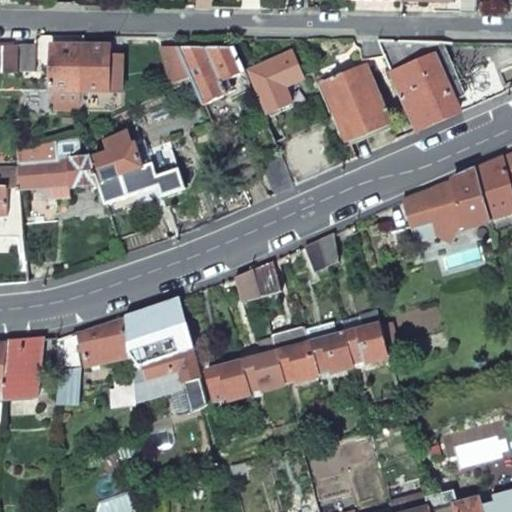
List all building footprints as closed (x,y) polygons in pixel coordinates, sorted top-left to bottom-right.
[(402,0),(402,1),(431,2),(460,3),(459,12),(475,13),(475,0),(402,0)] [(441,42),(378,41),(420,131),(460,113),(438,65),(450,59),(441,42)] [(18,46),(0,45),(0,73),(17,74),(18,46)] [(36,46),(21,46),(21,72),(35,72),(36,46)] [(84,47),(53,46),(52,91),(57,91),(83,91),(84,47)] [(110,47),(84,47),(83,91),(83,105),(94,106),(94,92),(122,92),(123,65),(116,65),(117,55),(110,55),(110,47)] [(177,48),(161,48),(172,84),(191,78),(177,48)] [(234,48),(177,48),(191,78),(191,80),(203,107),(229,94),(223,83),(245,72),(234,48)] [(293,52),(251,71),(270,112),(292,102),(285,86),(304,77),(293,52)] [(477,81),(461,89),(470,109),(507,92),(500,76),(493,61),(472,70),(477,81)] [(366,67),(324,85),(347,140),(389,123),(366,67)] [(29,90),(19,90),(18,110),(34,111),(34,96),(29,97),(29,90)] [(57,110),(82,111),(83,105),(83,91),(57,91),(57,110)] [(322,121),(277,142),(284,157),(298,186),(343,165),(322,121)] [(100,184),(107,204),(159,187),(162,197),(187,190),(171,142),(140,152),(137,143),(134,144),(129,131),(105,139),(108,149),(91,155),(91,157),(100,184)] [(56,139),(17,153),(19,170),(20,189),(60,186),(100,184),(91,157),(69,159),(69,160),(59,161),(56,139)] [(244,140),(223,149),(237,180),(241,190),(262,180),(244,140)] [(511,155),(503,160),(509,184),(511,182),(511,155)] [(284,157),(263,166),(276,195),(298,186),(284,157)] [(503,160),(477,171),(490,220),(511,215),(511,192),(509,184),(503,160)] [(0,217),(9,218),(8,188),(11,188),(20,189),(19,170),(0,169),(0,217)] [(477,171),(454,182),(456,189),(448,191),(448,189),(443,186),(425,193),(426,196),(404,202),(416,243),(438,238),(451,244),(459,229),(466,227),(466,228),(490,222),(490,220),(477,171)] [(237,180),(166,210),(171,224),(176,238),(192,232),(250,207),(241,190),(237,180)] [(23,211),(20,189),(11,188),(12,211),(23,211)] [(511,215),(490,220),(490,222),(493,232),(511,227),(511,215)] [(334,234),(320,241),(327,267),(338,262),(334,234)] [(320,241),(305,247),(316,272),(327,267),(320,241)] [(26,252),(0,254),(0,284),(29,282),(26,252)] [(56,261),(34,264),(35,282),(45,281),(57,276),(56,261)] [(254,270),(262,297),(282,292),(274,261),(254,270)] [(262,297),(254,270),(236,278),(243,303),(262,297)] [(154,307),(128,317),(132,356),(139,353),(141,371),(133,373),(134,379),(136,394),(136,402),(186,387),(184,383),(201,378),(193,345),(190,336),(180,298),(154,307)] [(377,311),(341,321),(345,334),(352,364),(365,361),(366,363),(389,356),(377,311)] [(104,325),(81,333),(84,343),(80,344),(86,368),(132,358),(132,356),(128,317),(104,325)] [(341,321),(308,331),(311,343),(345,334),(341,321)] [(307,326),(272,335),(273,338),(284,382),(297,379),(298,380),(320,375),(320,373),(311,343),(308,331),(307,326)] [(345,334),(311,343),(320,373),(332,370),(332,371),(353,365),(352,364),(345,334)] [(196,335),(190,336),(193,345),(198,344),(196,335)] [(73,336),(57,341),(55,371),(81,367),(73,336)] [(284,382),(273,338),(259,341),(263,356),(242,362),(250,392),(263,388),(263,390),(285,384),(284,382)] [(25,343),(7,344),(4,387),(3,397),(39,395),(43,341),(25,343)] [(242,362),(206,371),(214,400),(227,397),(227,399),(250,393),(250,392),(242,362)] [(134,379),(116,380),(119,396),(136,394),(134,379)] [(255,458),(230,465),(234,479),(259,473),(255,458)] [(140,489),(99,504),(97,511),(124,511),(138,508),(140,489)] [(511,511),(511,489),(494,495),(498,511),(511,511)] [(453,492),(427,500),(429,506),(430,511),(498,511),(494,495),(493,495),(495,502),(480,506),(478,499),(457,504),(453,492)]
